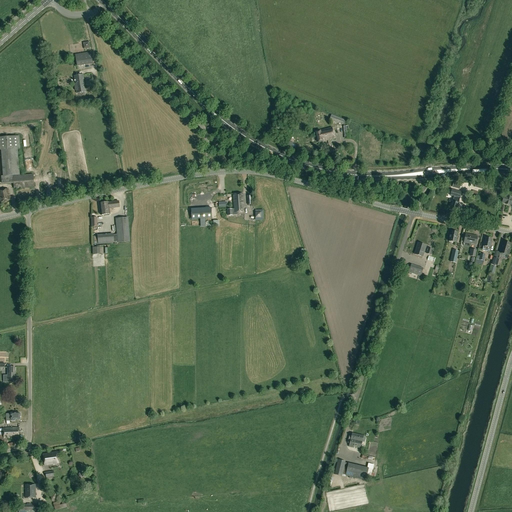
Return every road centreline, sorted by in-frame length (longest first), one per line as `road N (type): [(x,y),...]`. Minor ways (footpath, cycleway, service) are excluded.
road 1 (secondary): [(430,172),(353,174),(274,154),(225,123),(103,1)]
road 2 (unclassified): [(0,452),(22,447),(30,434),(28,210)]
road 3 (unclassified): [(208,173),(200,126),(97,18),(65,14),(51,0)]
road 4 (unclassified): [(208,173),(255,171),(399,210)]
road 5 (unclassified): [(28,210),(208,173)]
road 6 (tertiary): [(471,511),(511,358)]
